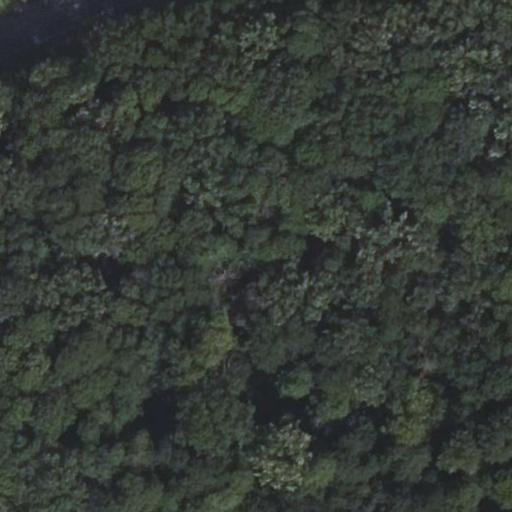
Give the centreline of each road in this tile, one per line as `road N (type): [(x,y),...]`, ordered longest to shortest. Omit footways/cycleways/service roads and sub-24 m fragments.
road 1 (track): [(511,148),(465,186),(367,234),(85,267),(0,301)]
road 2 (secondary): [(0,51),(122,0)]
